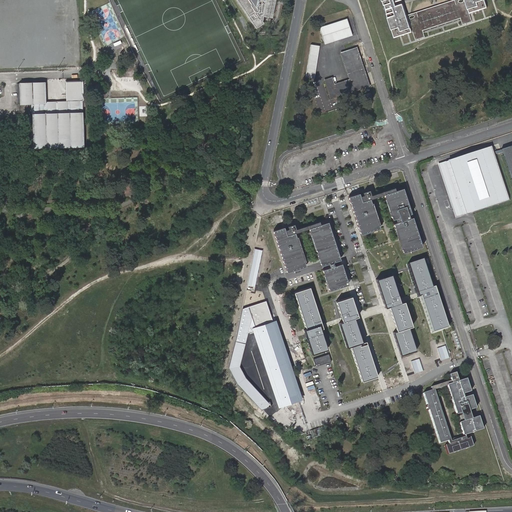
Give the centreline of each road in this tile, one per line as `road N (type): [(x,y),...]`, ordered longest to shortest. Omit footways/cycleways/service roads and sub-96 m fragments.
road 1 (tertiary): [(300,0),(264,194),(276,201),(406,159)]
road 2 (motorway): [(285,511),(235,451),(190,429),(104,413),(0,422)]
road 3 (track): [(0,334),(17,343),(111,274),(187,256),(247,264)]
road 4 (residential): [(406,159),(471,361)]
road 5 (track): [(511,495),(325,505)]
road 6 (residential): [(352,0),(406,159)]
road 7 (residential): [(471,361),(354,398)]
road 8 (motorway): [(117,511),(0,485)]
